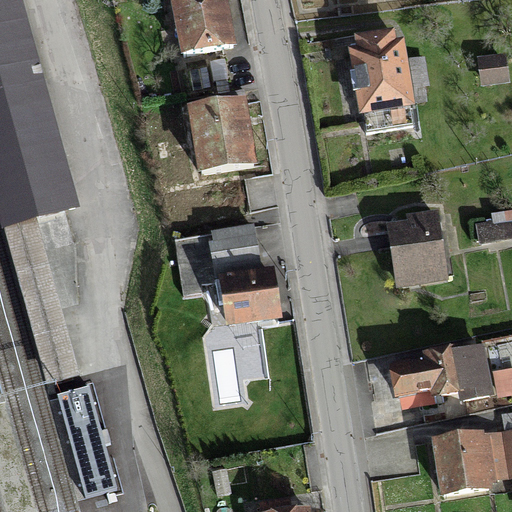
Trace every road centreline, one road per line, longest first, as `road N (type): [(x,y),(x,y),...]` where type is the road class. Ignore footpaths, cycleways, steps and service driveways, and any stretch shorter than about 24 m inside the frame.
road 1 (unclassified): [(50,0),(98,183),(98,322),(123,360),(164,511)]
road 2 (primary): [(346,511),(263,0)]
